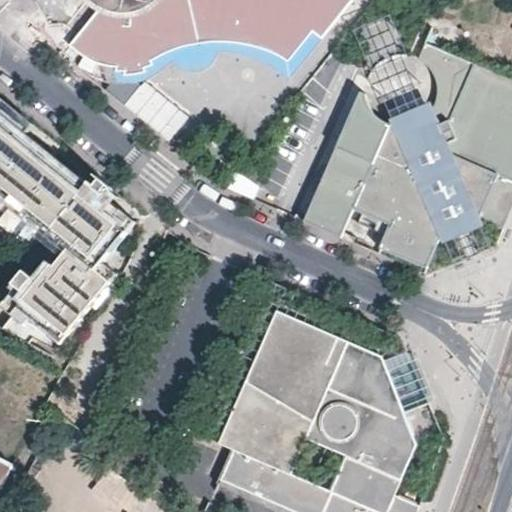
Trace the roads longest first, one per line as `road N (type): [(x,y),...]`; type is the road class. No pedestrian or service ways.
road 1 (residential): [(0,48),(179,196),(427,313)]
road 2 (residential): [(427,313),(477,360),(511,437)]
